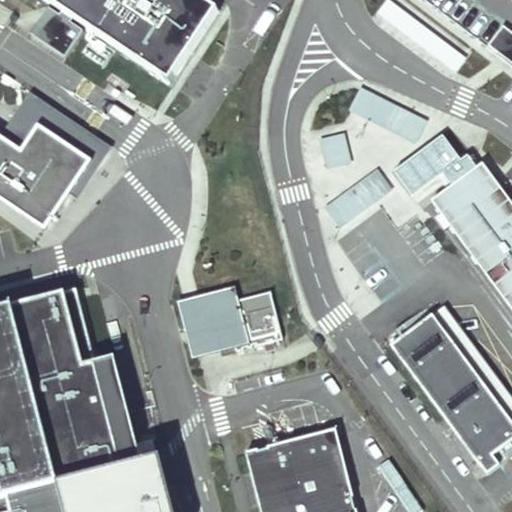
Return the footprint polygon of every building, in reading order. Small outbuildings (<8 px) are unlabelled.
[(43,0),(171,85),(219,12),(200,0),(43,0)] [(511,0),(421,0),(511,67),(511,0)] [(44,55),(62,50),(55,26),(38,31),(44,55)] [(427,123),(362,91),(352,111),(414,145),(427,123)] [(0,138),(0,199),(45,229),(66,197),(75,203),(110,150),(28,96),(15,116),(0,139),(0,138)] [(344,133),(320,138),(328,171),(351,164),(344,133)] [(463,165),(443,137),(395,172),(415,200),(443,180),(463,165)] [(452,192),(479,172),(470,160),(463,165),(443,180),(452,192)] [(511,207),(484,169),(479,172),(452,192),(434,205),(511,312),(511,207)] [(393,192),(377,171),(328,210),(341,230),(393,192)] [(0,498),(7,496),(58,485),(113,470),(145,462),(117,353),(95,359),(78,293),(69,296),(68,289),(20,303),(18,296),(0,300),(0,498)] [(179,302),(192,353),(234,342),(236,349),(237,353),(246,350),(246,348),(250,347),(250,349),(254,348),(254,346),(258,345),(259,347),(268,344),(267,343),(272,342),(272,343),(283,341),(270,293),(239,301),(232,303),(228,290),(179,302)] [(511,397),(445,307),(432,315),(511,422),(511,397)] [(511,442),(511,422),(432,315),(421,324),(415,317),(394,332),(400,340),(390,346),(480,467),(480,466),(487,475),(497,468),(490,459),(511,442)] [(356,511),(356,510),(355,511),(351,498),(353,497),(335,430),(267,447),(267,449),(258,451),(258,450),(245,453),(260,511),(356,511)] [(123,511),(113,470),(58,485),(64,511),(123,511)] [(64,511),(58,485),(7,496),(11,511),(64,511)]
